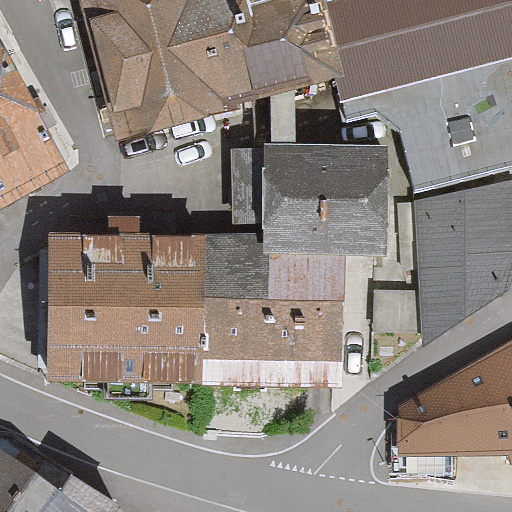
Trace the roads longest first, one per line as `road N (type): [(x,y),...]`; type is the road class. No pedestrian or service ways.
road 1 (residential): [(300,494),(211,481),(0,402)]
road 2 (residential): [(300,494),(334,442),(372,406),(511,322)]
